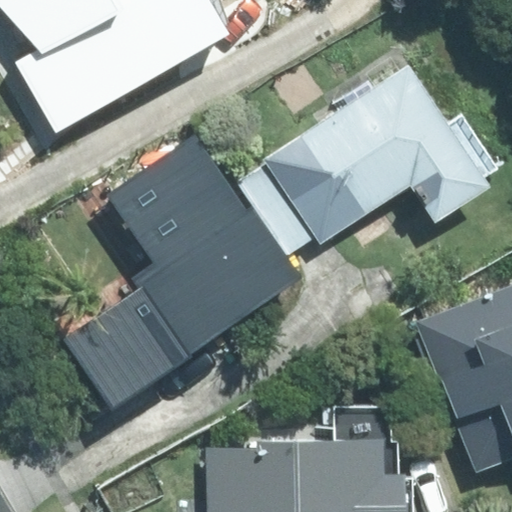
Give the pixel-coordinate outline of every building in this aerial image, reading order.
[(0,0),(0,68),(1,70),(94,13),(85,0),(0,0)] [(265,8),(260,0),(208,0),(175,21),(194,52),(265,8)] [(480,183),(396,61),(258,155),(261,161),(234,180),(283,252),(309,234),(314,241),(400,183),(425,220),(480,183)] [(181,392),(230,359),(210,331),(270,290),(179,156),(110,203),(152,266),(110,295),(158,365),(161,364),(181,392)] [(511,447),(511,283),(412,322),(466,465),(511,447)] [(373,474),(373,439),(246,441),(246,448),(201,449),(201,511),(394,511),(394,473),(373,474)] [(159,485),(145,463),(111,483),(124,505),(159,485)]
